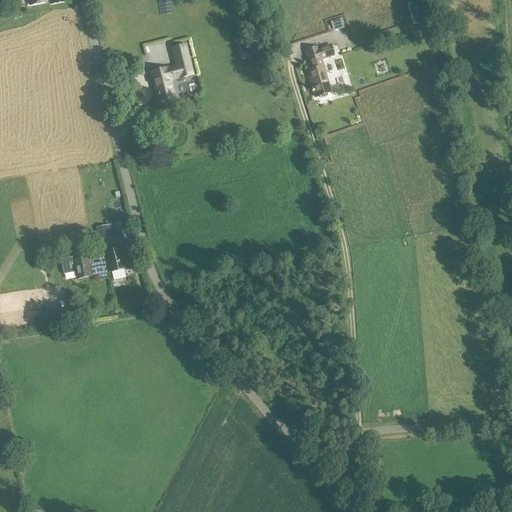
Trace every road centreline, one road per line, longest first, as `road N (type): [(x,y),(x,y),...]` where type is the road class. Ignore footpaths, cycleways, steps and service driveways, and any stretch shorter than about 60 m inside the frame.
road 1 (unclassified): [(284,432),(148,268),(82,0)]
road 2 (unclassified): [(358,428),(511,420)]
